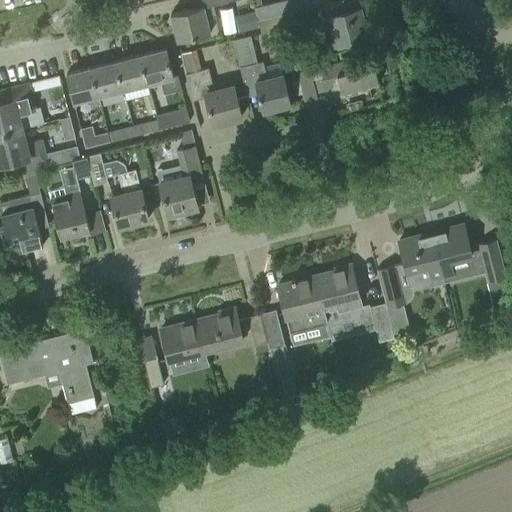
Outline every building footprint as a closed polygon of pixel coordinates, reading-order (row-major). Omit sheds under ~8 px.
[(193,0),(195,7),(171,13),(177,41),(211,32),(207,17),(216,15),(213,3),(224,0),(193,0)] [(290,12),(307,8),(309,8),(306,0),(284,0),(263,5),(254,8),(255,10),(257,20),(290,12)] [(309,8),(307,8),(313,34),(333,29),(336,43),(367,36),(360,7),(337,13),(334,1),(309,8)] [(255,10),(236,15),(240,31),(259,27),(257,20),(255,10)] [(290,104),(286,85),(283,72),(267,76),(263,60),(257,62),(250,34),(233,39),(245,89),(257,86),(263,111),(290,104)] [(166,48),(141,54),(148,83),(159,81),(162,94),(181,89),(178,75),(173,76),(166,48)] [(379,82),(374,63),(372,64),(368,51),(349,56),(345,57),(345,59),(334,61),(320,66),(297,71),(299,79),(304,101),(318,97),(316,92),(327,90),(335,80),(333,75),(337,74),(341,91),(379,82)] [(141,54),(116,60),(123,89),(148,83),(141,54)] [(123,89),(116,60),(91,66),(99,95),(123,89)] [(90,107),(100,104),(101,104),(99,95),(91,66),(66,73),(73,102),(88,98),(90,107)] [(233,85),(212,90),(207,67),(186,73),(192,100),(206,96),(213,124),(241,116),(236,97),(233,85)] [(296,69),(288,71),(291,81),(299,79),(297,71),(296,69)] [(0,102),(0,133),(22,128),(18,113),(35,108),(33,102),(29,82),(0,89),(0,100),(0,102)] [(189,121),(186,106),(155,114),(157,120),(157,121),(159,129),(184,123),(184,122),(189,121)] [(159,129),(157,121),(157,120),(132,126),(135,135),(159,129)] [(132,126),(108,132),(110,141),(135,135),(132,126)] [(22,128),(0,133),(0,164),(15,161),(18,173),(49,165),(79,156),(76,145),(46,152),(43,138),(26,142),(22,128)] [(110,141),(108,132),(82,138),(85,147),(110,141)] [(197,207),(191,181),(204,178),(199,157),(195,145),(176,150),(183,176),(159,182),(168,214),(170,214),(171,218),(183,215),(182,210),(197,207)] [(87,155),(91,174),(92,174),(95,184),(108,180),(101,151),(87,155)] [(78,177),(91,174),(87,155),(73,158),(78,177)] [(124,191),(111,194),(119,226),(148,219),(135,168),(119,172),(124,191)] [(35,172),(25,175),(30,194),(40,191),(35,172)] [(87,212),(81,190),(66,194),(64,188),(48,192),(60,237),(89,230),(90,234),(105,230),(100,210),(100,208),(87,212)] [(17,234),(21,251),(43,245),(36,218),(46,215),(40,191),(30,194),(8,199),(11,211),(0,214),(6,237),(17,234)] [(444,231),(431,234),(442,276),(452,274),(448,260),(470,254),(462,223),(443,228),(444,231)] [(377,268),(385,302),(387,307),(401,304),(406,303),(411,298),(413,290),(443,282),(442,276),(431,234),(419,237),(419,234),(399,239),(405,262),(391,265),(377,268)] [(481,242),(491,281),(506,277),(496,238),(481,242)] [(336,269),(314,275),(326,320),(325,320),(326,324),(327,324),(352,318),(351,315),(363,312),(351,263),(336,267),(336,269)] [(292,280),(277,284),(286,316),(287,316),(291,332),(326,324),(325,320),(326,320),(314,275),(295,279),(295,277),(291,278),(292,280)] [(394,337),(387,307),(385,302),(369,306),(378,341),(394,337)] [(220,313),(197,319),(205,349),(242,340),(234,307),(219,311),(220,313)] [(260,312),(267,342),(268,348),(285,344),(276,309),(260,312)] [(267,342),(260,312),(247,316),(256,352),(269,349),(268,348),(267,342)] [(205,349),(197,319),(179,323),(179,321),(176,322),(176,324),(161,328),(166,347),(168,359),(205,349)] [(65,369),(73,401),(93,396),(85,364),(93,362),(84,328),(19,344),(20,348),(0,353),(0,356),(7,384),(65,369)] [(403,337),(395,339),(398,352),(405,349),(403,337)] [(144,360),(150,387),(163,384),(156,357),(144,360)] [(7,492),(0,494),(0,504),(10,500),(7,492)]
